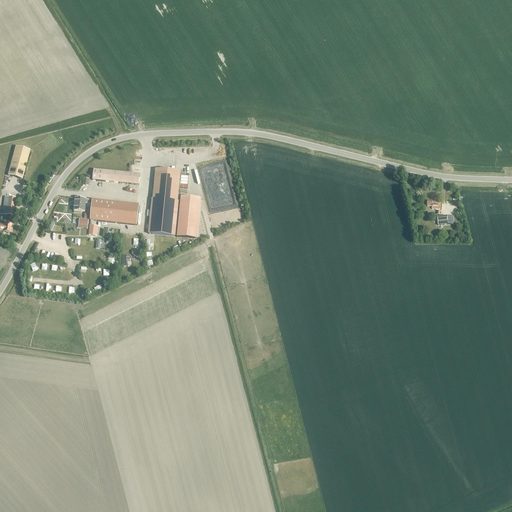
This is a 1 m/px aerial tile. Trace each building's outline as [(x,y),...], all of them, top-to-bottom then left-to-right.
[(7,176),(22,180),(30,150),(15,147),(7,176)] [(180,172),(155,169),(148,234),(174,236),(180,172)] [(93,181),(139,185),(140,175),(94,170),(93,181)] [(0,214),(12,216),(15,198),(4,197),(3,209),(0,209),(0,214)] [(199,199),(181,197),(177,237),(195,239),(199,199)] [(92,201),(90,221),(90,226),(93,226),(94,221),(137,226),(139,206),(92,201)] [(431,209),(440,209),(440,202),(426,201),(426,207),(431,207),(431,209)] [(437,217),(438,225),(453,224),(452,216),(437,217)] [(47,229),(51,231),(55,224),(50,222),(47,229)] [(3,232),(10,233),(11,224),(4,223),(4,226),(0,225),(0,231),(3,232)] [(93,226),(90,226),(89,236),(96,236),(98,227),(93,226)]
